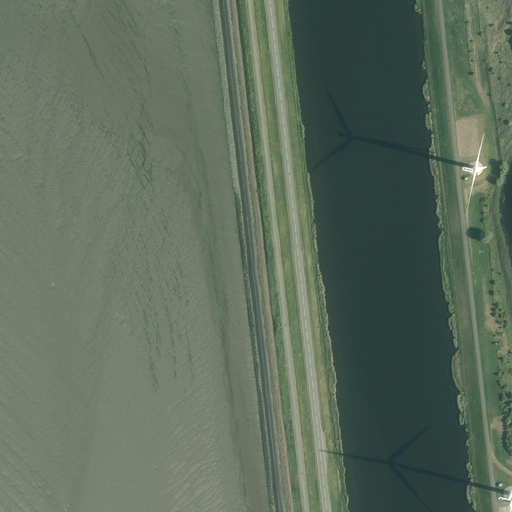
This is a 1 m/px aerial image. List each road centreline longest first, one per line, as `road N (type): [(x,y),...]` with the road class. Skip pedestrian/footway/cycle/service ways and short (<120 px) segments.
road 1 (unclassified): [(305,511),(248,0)]
road 2 (trunk): [(326,511),(269,0)]
road 3 (unclassified): [(495,511),(440,0)]
